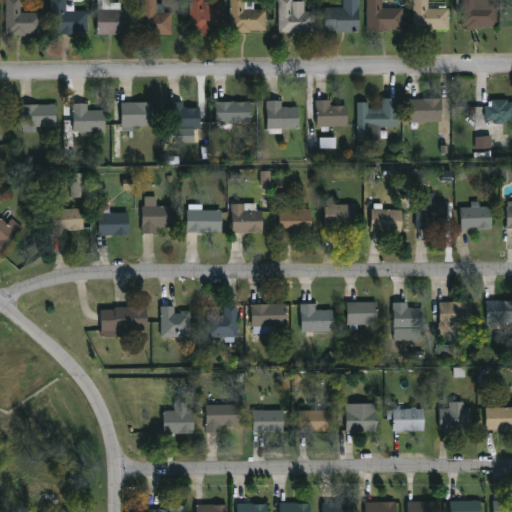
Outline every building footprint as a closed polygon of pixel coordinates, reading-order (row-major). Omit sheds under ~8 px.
[(21,0),(22,12),(43,12),(42,33),(28,33),(28,35),(12,35),(12,34),(7,33),(7,0),(21,0)] [(67,0),(67,10),(90,11),(89,32),(77,32),(77,34),(60,34),(60,31),(51,31),(51,0),(67,0)] [(111,0),(111,2),(130,2),(130,9),(132,9),(132,34),(98,34),(98,0),(111,0)] [(158,0),(158,3),(166,3),(166,12),(173,12),(173,35),(143,35),(143,19),(144,19),(144,12),(143,12),(143,0),(158,0)] [(223,0),(223,30),(214,30),(214,33),(200,33),(200,30),(191,30),(191,0),(223,0)] [(246,0),(246,1),(255,1),(255,9),(268,9),(268,30),(236,32),(236,30),(231,30),(231,0),(246,0)] [(295,0),(295,1),(306,1),(306,11),(316,11),(316,32),(280,33),(280,0),(295,0)] [(384,0),(384,8),(405,8),(405,29),(389,29),(389,31),(369,31),(368,0),(384,0)] [(451,8),(451,31),(414,30),(414,0),(430,0),(430,1),(448,2),(448,8),(451,8)] [(495,0),(495,6),(499,6),(498,26),(484,26),(484,29),(469,29),(469,26),(463,26),(463,0),(495,0)] [(360,8),(360,32),(326,30),(326,8),(360,8)] [(400,98),(400,127),(383,127),(383,140),(358,140),(358,102),(370,102),(370,108),(384,108),(383,98),(400,98)] [(444,122),(411,122),(411,98),(443,98),(444,122)] [(332,99),(332,105),(349,104),(349,126),(330,127),(330,131),(322,131),(322,127),(318,127),(317,100),(332,99)] [(510,99),(510,101),(511,101),(511,120),(507,120),(507,124),(496,124),(496,120),(487,120),(488,100),(510,99)] [(235,100),(238,102),(252,101),(252,123),(233,123),(233,129),(219,128),(219,123),(217,123),(216,100),(231,101),(231,100),(235,100)] [(283,100),(283,107),(301,107),(301,129),(283,129),(283,133),(268,133),(268,100),(283,100)] [(155,125),(123,126),(122,102),(155,102),(155,125)] [(185,102),(185,107),(202,107),(202,129),(170,129),(169,102),(185,102)] [(89,103),(89,110),(107,110),(107,131),(75,131),(74,103),(89,103)] [(57,126),(22,127),(21,104),(57,104),(57,126)] [(475,149),(492,148),(491,136),(475,136),(475,149)] [(335,137),(319,138),(320,149),(335,148),(335,137)] [(511,168),(503,169),(503,180),(511,180),(511,168)] [(271,171),(260,171),(260,186),(271,186),(271,171)] [(71,198),(88,197),(88,173),(70,173),(71,198)] [(449,202),(448,222),(432,221),(432,230),(417,229),(418,192),(436,192),(436,201),(449,202)] [(173,227),(173,206),(157,206),(157,196),(142,196),(143,233),(157,233),(157,227),(173,227)] [(337,197),(337,204),(357,204),(357,225),(336,225),(336,231),(326,231),(327,197),(337,197)] [(482,200),(482,206),(493,206),(493,229),(463,229),(462,207),(473,207),(473,200),(482,200)] [(53,236),(68,236),(68,230),(84,230),(83,208),(63,209),(63,203),(52,204),(53,236)] [(384,204),(384,209),(405,210),(404,232),(372,231),(373,209),(375,209),(375,203),(384,204)] [(246,204),(252,204),(252,210),(264,210),(264,233),(234,233),(233,204),(246,204)] [(99,236),(130,235),(129,212),(110,213),(110,206),(98,206),(99,236)] [(292,208),(313,209),(313,232),(281,233),(281,209),(292,208)] [(204,209),(224,210),(224,232),(187,233),(188,210),(204,209)] [(13,218),(6,224),(0,217),(0,255),(0,256),(26,232),(13,218)] [(467,298),(467,301),(473,301),(474,326),(454,326),(454,332),(440,332),(440,323),(441,323),(441,302),(454,302),(454,298),(467,298)] [(505,300),(505,301),(511,300),(511,322),(489,323),(488,300),(505,300)] [(359,325),(359,330),(352,330),(352,325),(348,325),(348,302),(379,302),(380,324),(359,325)] [(409,302),(409,308),(427,308),(427,329),(395,329),(394,302),(409,302)] [(316,303),(300,304),(301,332),(334,331),(333,309),(316,310),(316,303)] [(207,337),(238,337),(237,304),(224,304),(224,314),(207,314),(207,337)] [(251,327),(287,326),(286,304),(251,304),(251,327)] [(100,308),(101,335),(147,334),(146,306),(100,308)] [(161,337),(191,337),(191,312),(174,311),(175,306),(161,306),(161,337)] [(164,434),(194,433),(193,409),(188,409),(188,401),(175,402),(175,411),(163,411),(164,434)] [(439,430),(470,430),(470,408),(464,408),(464,402),(450,402),(450,408),(440,408),(439,430)] [(346,404),(346,432),(377,431),(376,403),(346,404)] [(221,432),(221,426),(238,425),(237,404),(205,405),(206,433),(221,432)] [(511,407),(486,408),(486,430),(511,429),(511,407)] [(393,409),(393,431),(423,431),(423,408),(393,409)] [(333,432),(333,410),(300,409),(299,432),(333,432)] [(253,433),(283,432),(283,410),(253,411),(253,433)]
